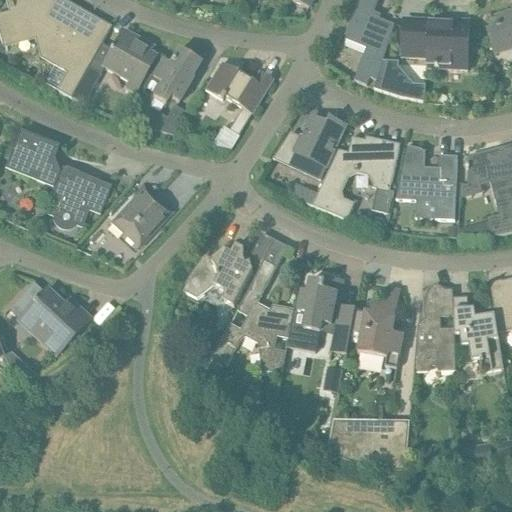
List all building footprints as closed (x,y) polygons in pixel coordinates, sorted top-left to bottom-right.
[(56,92),(70,100),(88,69),(109,32),(82,17),(84,13),(60,0),(42,0),(44,6),(35,8),(32,0),(8,0),(10,5),(8,5),(10,12),(11,12),(12,16),(0,19),(0,41),(1,46),(37,36),(43,57),(68,72),(56,92)] [(287,0),(287,1),(308,9),(311,0),(287,0)] [(379,0),(359,0),(345,37),(368,46),(356,74),(357,75),(354,82),(367,87),(370,80),(376,83),(394,26),(372,18),(379,0)] [(511,51),(511,50),(511,11),(494,17),(497,27),(486,30),(492,49),(494,56),(511,51)] [(468,59),(470,22),(451,21),(451,26),(437,25),(404,24),(402,58),(428,60),(428,69),(450,70),(467,71),(468,59)] [(133,46),(119,38),(111,52),(110,52),(108,54),(110,55),(101,69),(129,85),(125,91),(134,96),(156,58),(150,55),(153,49),(135,39),(133,41),(135,42),(133,46)] [(200,66),(177,53),(169,68),(162,63),(152,80),(161,85),(152,100),(164,107),(169,100),(178,105),(183,97),(177,94),(181,87),(186,89),(200,66)] [(383,62),(374,91),(400,100),(406,101),(406,89),(396,75),(397,63),(383,62)] [(248,82),(221,66),(205,93),(222,104),(224,100),(251,117),(272,82),(259,74),(250,88),(246,85),(248,82)] [(88,69),(70,100),(83,106),(100,76),(88,69)] [(186,115),(173,108),(166,120),(158,115),(149,131),(172,138),(186,115)] [(228,133),(238,138),(246,124),(237,119),(228,133)] [(301,142),(289,137),(279,152),(293,158),(289,167),(320,182),(345,128),(330,121),(327,127),(312,119),(301,142)] [(21,139),(8,171),(52,188),(49,195),(58,198),(51,216),(53,217),(53,221),(55,225),(58,228),(61,230),(66,231),(70,230),(74,229),(77,226),(79,227),(86,209),(97,214),(102,202),(105,204),(108,195),(99,191),(100,188),(83,182),(81,185),(74,182),(77,175),(72,174),(52,176),(50,176),(44,175),(48,166),(54,151),(21,139)] [(349,155),(339,152),(318,196),(313,208),(348,223),(355,205),(345,201),(343,195),(349,181),(357,176),(368,178),(373,187),(372,190),(377,191),(372,214),(389,218),(392,202),(396,186),(392,185),(396,165),(383,162),(387,147),(370,144),(369,150),(364,149),(365,142),(352,140),(349,155)] [(422,152),(408,149),(396,202),(436,205),(435,222),(455,223),(458,159),(439,158),(439,171),(424,170),(424,171),(418,171),(422,152)] [(491,238),(499,238),(511,234),(511,162),(506,164),(502,149),(469,158),(468,167),(466,167),(466,172),(468,173),(467,187),(494,181),(504,220),(487,224),(491,238)] [(295,184),(289,196),(313,208),(318,196),(295,184)] [(157,197),(144,185),(134,195),(138,199),(114,224),(124,234),(121,237),(136,251),(169,215),(159,206),(154,210),(149,205),(157,197)] [(449,229),(448,240),(457,241),(457,229),(449,229)] [(261,269),(264,262),(275,242),(263,236),(252,255),(256,266),(261,269)] [(288,341),(289,341),(295,311),(280,309),(279,316),(258,305),(288,249),(275,242),(264,262),(261,269),(237,313),(248,319),(241,332),(230,326),(211,363),(226,371),(240,344),(246,339),(258,346),(262,375),(282,375),(286,354),(275,352),(277,339),(288,341)] [(224,251),(213,261),(205,257),(189,280),(184,293),(198,301),(215,288),(225,293),(224,303),(234,309),(253,273),(250,264),(246,265),(244,261),(244,251),(236,247),(231,255),(224,251)] [(295,311),(287,350),(316,355),(322,325),(331,327),(340,282),(325,279),(324,285),(310,282),(308,294),(302,293),(298,312),(295,311)] [(495,317),(497,330),(509,328),(511,329),(511,281),(490,285),(495,317)] [(34,285),(33,284),(8,311),(20,322),(25,317),(37,329),(32,334),(57,356),(86,325),(71,312),(69,315),(45,293),(44,295),(33,286),(34,285)] [(504,371),(497,330),(495,317),(490,285),(495,317),(476,320),(475,311),(468,311),(468,300),(453,300),(455,337),(460,337),(462,349),(469,347),(472,363),(481,362),(483,375),(504,371)] [(455,337),(453,300),(453,291),(447,292),(436,286),(435,287),(432,289),(430,291),(429,294),(428,295),(426,302),(425,304),(425,306),(426,307),(427,309),(428,309),(425,312),(425,315),(426,320),(426,321),(427,322),(428,324),(425,328),(418,329),(414,375),(426,374),(430,366),(437,366),(442,374),(456,373),(455,337)] [(372,316),(355,312),(350,340),(361,342),(358,355),(387,361),(385,369),(397,371),(400,357),(404,337),(389,334),(390,329),(385,328),(387,320),(395,322),(401,292),(387,290),(384,306),(375,304),(372,316)] [(347,357),(350,340),(355,312),(356,310),(340,307),(336,326),(331,354),(347,357)] [(36,377),(25,367),(11,375),(19,390),(36,377)] [(382,397),(382,409),(392,409),(392,397),(382,397)] [(275,411),(260,409),(258,423),(259,423),(273,425),(273,424),(275,411)] [(410,424),(334,422),(327,457),(355,466),(394,473),(405,474),(407,454),(410,424)] [(511,458),(511,443),(499,446),(501,461),(511,458)]
